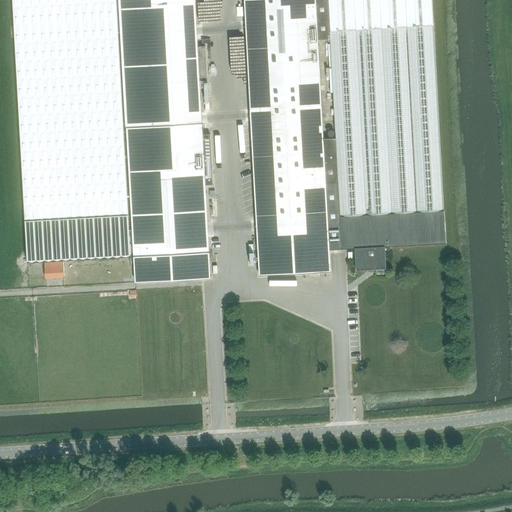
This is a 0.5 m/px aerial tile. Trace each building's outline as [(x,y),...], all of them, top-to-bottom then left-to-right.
[(62,261),(134,257),(134,256),(131,195),(127,128),(124,76),(120,7),(120,0),(13,0),(20,120),(28,263),(46,262),(62,261)] [(245,0),(259,277),(330,272),(329,250),(355,249),(356,271),(386,269),(385,247),(446,244),(433,26),(431,0),(245,0)] [(121,7),(135,256),(208,253),(195,3),(121,7)] [(135,256),(136,283),(210,279),(208,253),(135,256)] [(62,261),(46,262),(47,275),(63,274),(62,261)]
